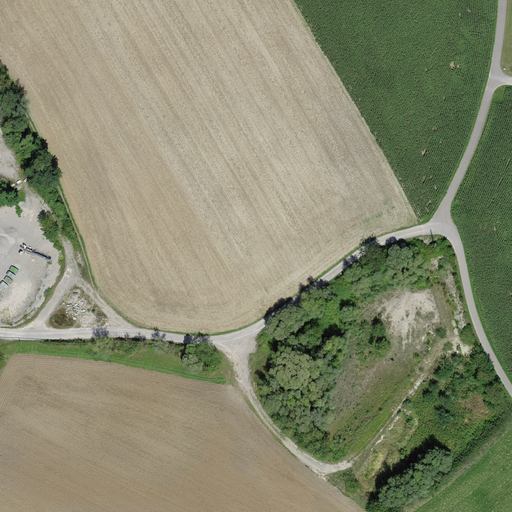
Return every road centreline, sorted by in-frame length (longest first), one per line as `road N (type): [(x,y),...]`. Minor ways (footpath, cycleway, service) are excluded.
road 1 (track): [(503,0),(497,80),(440,221),(424,234),(361,252),(231,343)]
road 2 (track): [(231,343),(244,383),(287,443),(330,473),(350,462),(435,352)]
road 3 (track): [(231,343),(0,335)]
road 4 (track): [(511,390),(481,343),(459,246),(440,221)]
